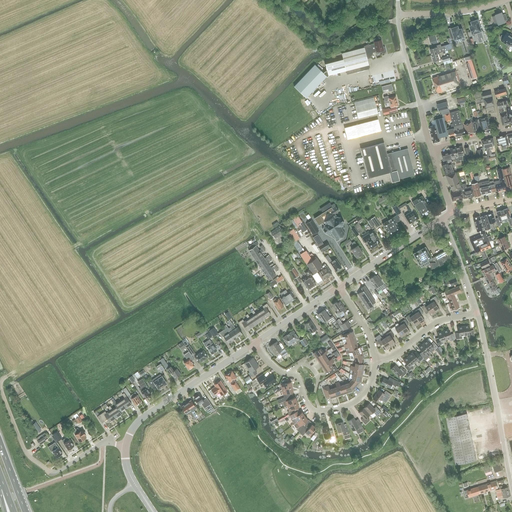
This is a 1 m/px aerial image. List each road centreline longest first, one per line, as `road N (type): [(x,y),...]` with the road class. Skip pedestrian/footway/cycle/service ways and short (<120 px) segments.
road 1 (unclassified): [(509,478),(477,313)]
road 2 (tertiary): [(125,446),(144,415),(254,344)]
road 3 (residential): [(282,373),(298,377),(312,409),(331,409),(361,397),(374,359)]
road 4 (unclassified): [(430,149),(397,15)]
road 5 (unknown): [(427,138),(355,142),(353,176),(378,180)]
road 6 (tertiary): [(338,288),(439,220)]
